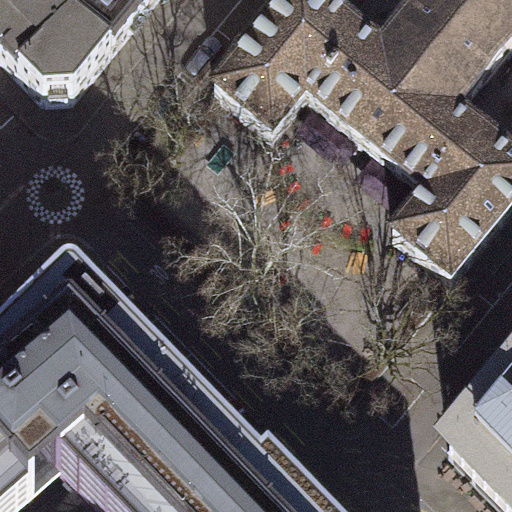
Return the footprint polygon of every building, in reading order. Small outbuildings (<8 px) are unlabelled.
[(0,0),(0,67),(38,107),(70,108),(156,0),(0,0)] [(511,217),(511,166),(457,122),(382,61),(307,0),(298,0),(215,101),(273,148),(306,108),(427,205),(393,246),(451,293),(511,217)] [(511,0),(431,0),(382,61),(457,122),(511,54),(511,0)] [(0,511),(14,511),(55,471),(80,499),(64,511),(286,511),(68,291),(0,352),(0,511)] [(511,511),(511,383),(449,463),(498,511),(511,511)]
